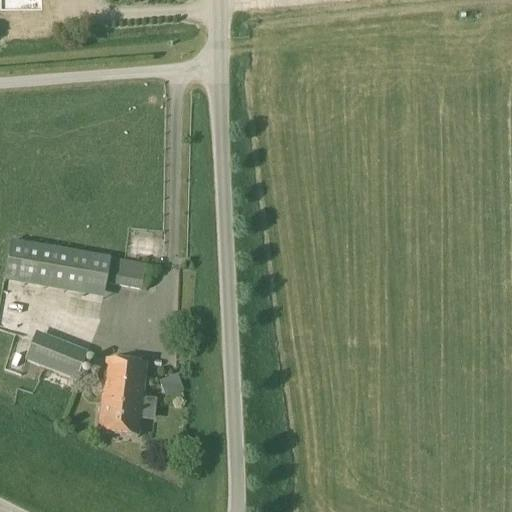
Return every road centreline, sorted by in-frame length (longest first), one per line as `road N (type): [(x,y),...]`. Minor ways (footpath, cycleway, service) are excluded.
road 1 (unclassified): [(236,511),(220,69)]
road 2 (unclassified): [(220,69),(0,85)]
